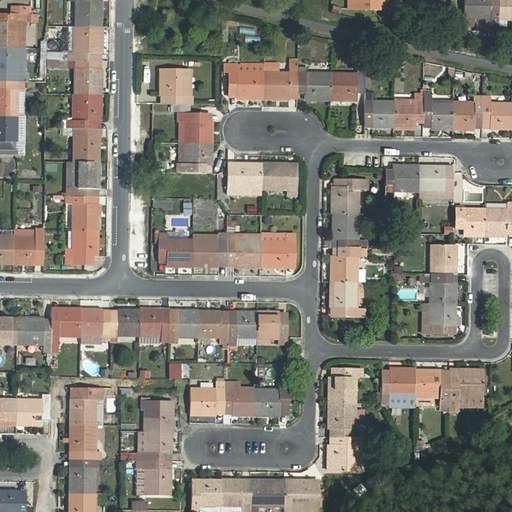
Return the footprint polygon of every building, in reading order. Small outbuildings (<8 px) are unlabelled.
[(76,1),(75,27),(102,27),(103,1),(95,1),(95,0),(77,0),(78,1),(76,1)] [(382,0),(356,0),(349,0),(349,9),(376,9),(376,1),(381,1),(383,2),(382,0)] [(465,0),(465,11),(465,26),(486,26),(491,26),(491,31),(490,50),(499,51),(499,26),(499,0),(492,0),(491,0),(465,0)] [(507,26),(507,20),(511,20),(511,0),(507,0),(499,0),(499,26),(507,26)] [(11,14),(0,13),(0,48),(25,48),(26,22),(28,22),(28,14),(31,14),(31,7),(11,7),(11,14)] [(172,11),(162,11),(162,21),(172,21),(172,11)] [(465,11),(453,11),(451,42),(460,44),(461,26),(465,26),(465,11)] [(95,61),(95,52),(101,52),(102,27),(75,27),(75,52),(47,52),(47,60),(60,61),(95,61)] [(25,73),(25,48),(0,48),(0,81),(25,82),(29,82),(29,73),(25,73)] [(263,98),(298,99),(298,70),(298,67),(298,59),(290,58),(289,72),(264,72),(263,98)] [(75,69),(74,95),(101,95),(101,69),(95,69),(95,61),(60,61),(60,69),(75,69)] [(237,98),(263,98),(264,72),(239,71),(238,63),(229,63),(229,91),(237,91),(237,98)] [(264,63),(238,63),(239,71),(264,72),(264,63)] [(305,99),(332,99),(332,73),(306,73),(306,67),(298,67),(298,70),(298,92),(305,92),(305,99)] [(161,68),(160,96),(167,96),(167,105),(194,105),(194,96),(192,96),(192,69),(161,68)] [(358,73),(332,73),(332,99),(358,100),(358,73)] [(25,91),(25,82),(0,81),(0,115),(18,116),(19,90),(25,91)] [(432,91),(424,90),(424,93),(423,123),(431,123),(431,128),(453,128),(453,101),(432,101),(432,91)] [(364,127),(394,128),(394,101),(373,101),(373,93),(365,93),(364,127)] [(415,101),(394,101),(394,128),(416,128),(416,123),(423,123),(424,93),(415,93),(415,101)] [(62,128),(66,128),(67,128),(94,129),(94,120),(101,120),(101,95),(74,95),(74,120),(66,120),(64,119),(62,119),(62,128)] [(491,97),(483,97),(483,102),(482,122),(490,122),(490,129),(511,129),(511,103),(490,103),(491,97)] [(475,122),(482,122),(483,102),(453,101),(453,128),(475,129),(475,122)] [(185,122),(185,143),(211,144),(212,114),(178,114),(178,122),(185,122)] [(0,154),(18,155),(18,116),(0,115),(0,154)] [(73,163),(100,163),(100,136),(94,136),(94,129),(67,128),(67,136),(74,136),(73,163)] [(211,173),(211,144),(185,143),(184,165),(178,165),(178,173),(211,173)] [(67,162),(66,196),(93,197),(93,189),(100,189),(100,163),(73,163),(67,162)] [(227,194),(262,195),(262,190),(262,163),(236,163),(236,169),(227,169),(227,194)] [(288,164),(262,163),(262,190),(287,190),(287,196),(296,196),(296,170),(288,170),(288,164)] [(394,192),(419,192),(420,166),(393,165),(393,170),(385,171),(385,202),(394,202),(394,192)] [(453,166),(420,166),(419,192),(419,198),(453,199),(453,166)] [(333,187),(333,214),(359,215),(360,190),(363,190),(363,181),(338,180),(338,187),(333,187)] [(66,196),(66,204),(72,204),(71,230),(99,231),(100,204),(93,204),(93,197),(66,196)] [(507,209),(486,209),(486,235),(507,235),(507,230),(511,230),(511,203),(507,203),(507,209)] [(464,234),(486,235),(486,209),(456,208),(456,228),(464,228),(464,234)] [(338,241),(337,248),(359,249),(359,215),(333,214),(332,240),(338,241)] [(14,264),(37,264),(37,258),(44,258),(45,230),(36,229),(35,235),(14,235),(14,264)] [(99,257),(99,231),(71,230),(71,248),(66,248),(66,264),(92,265),(92,257),(99,257)] [(192,266),(226,267),(227,234),(218,234),(218,240),(193,239),(192,266)] [(260,267),(261,241),(261,234),(227,234),(226,267),(260,267)] [(0,263),(14,264),(14,235),(0,235),(0,263)] [(167,266),(192,266),(193,239),(180,239),(159,239),(159,257),(167,257),(167,266)] [(261,241),(260,267),(287,267),(287,261),(295,261),(295,244),(286,244),(286,241),(261,241)] [(431,245),(430,275),(450,275),(450,267),(457,268),(457,245),(431,245)] [(332,256),(331,282),(358,282),(359,249),(337,248),(337,256),(332,256)] [(450,282),(450,275),(430,275),(420,275),(420,283),(430,283),(430,304),(456,305),(457,283),(450,282)] [(365,309),(357,309),(358,282),(331,282),(331,308),(337,308),(337,316),(365,316),(365,309)] [(450,326),(456,326),(456,305),(430,304),(423,304),(422,333),(450,333),(450,326)] [(59,335),(80,336),(81,309),(51,309),(51,351),(59,351),(59,335)] [(101,343),(109,343),(110,316),(103,316),(103,309),(81,309),(80,336),(80,344),(101,343)] [(117,336),(139,336),(140,310),(118,309),(118,316),(110,316),(109,343),(117,343),(117,336)] [(161,343),(169,343),(169,317),(162,317),(162,310),(140,310),(139,336),(161,337),(161,343)] [(176,337),(199,338),(199,311),(177,311),(177,317),(169,317),(169,343),(175,343),(176,337)] [(199,338),(227,338),(228,318),(220,318),(221,311),(199,311),(199,338)] [(227,338),(257,339),(257,312),(236,312),(236,318),(228,318),(227,338)] [(281,312),(257,312),(257,339),(288,339),(288,316),(281,316),(281,312)] [(0,344),(17,345),(17,318),(0,317),(0,344)] [(44,352),(51,352),(51,351),(51,325),(44,325),(44,319),(17,318),(17,345),(44,345),(44,352)] [(329,377),(329,403),(357,403),(357,378),(364,378),(364,369),(338,369),(338,377),(329,377)] [(415,398),(416,370),(389,369),(389,376),(381,376),(381,403),(389,403),(388,408),(415,408),(415,398)] [(449,412),(449,376),(442,376),(442,370),(416,370),(415,398),(439,398),(439,412),(449,412)] [(459,408),(483,408),(484,371),(457,370),(457,377),(449,376),(449,412),(449,413),(458,413),(459,408)] [(281,410),(288,411),(289,381),(279,381),(279,389),(254,389),(253,416),(280,416),(281,410)] [(217,407),(224,407),(225,382),(216,382),(216,388),(190,388),(190,415),(216,416),(217,407)] [(240,382),(225,382),(224,407),(232,408),(232,416),(253,416),(254,389),(240,389),(240,382)] [(70,399),(70,426),(97,426),(97,399),(103,399),(104,396),(104,388),(70,388),(70,399)] [(104,388),(104,396),(122,397),(122,396),(122,388),(104,388)] [(122,396),(132,397),(132,389),(122,388),(122,396)] [(42,419),(50,420),(50,395),(43,395),(42,399),(17,399),(17,425),(42,426),(42,419)] [(0,425),(17,425),(17,399),(0,398),(0,425)] [(144,431),(172,432),(172,403),(149,403),(149,398),(141,398),(141,410),(144,410),(144,431)] [(357,429),(357,403),(329,403),(328,429),(337,430),(337,437),(355,437),(356,437),(357,429)] [(76,459),(100,459),(103,459),(103,452),(96,452),(97,426),(70,426),(69,451),(76,452),(76,459)] [(137,453),(136,461),(165,461),(165,454),(171,454),(172,432),(144,431),(138,431),(138,453),(137,453)] [(355,445),(355,437),(337,437),(337,444),(328,444),(328,471),(355,471),(355,445)] [(69,466),(69,492),(96,492),(96,467),(100,467),(100,459),(76,459),(76,467),(69,466)] [(165,469),(165,461),(136,461),(136,469),(137,469),(137,495),(171,496),(171,469),(165,469)] [(196,479),(196,484),(192,484),(191,510),(199,510),(199,506),(221,507),(222,480),(196,479)] [(241,511),(250,511),(251,485),(243,485),(243,480),(222,480),(221,507),(242,507),(241,511)] [(285,507),(285,480),(258,480),(258,485),(251,485),(250,511),(258,511),(258,507),(285,507)] [(318,511),(318,485),(311,485),(311,480),(285,480),(285,507),(284,511),(318,511)] [(0,511),(26,511),(27,496),(19,496),(19,490),(0,489),(0,511)] [(69,492),(68,511),(95,511),(96,492),(69,492)] [(133,501),(132,511),(146,511),(146,501),(133,501)]
